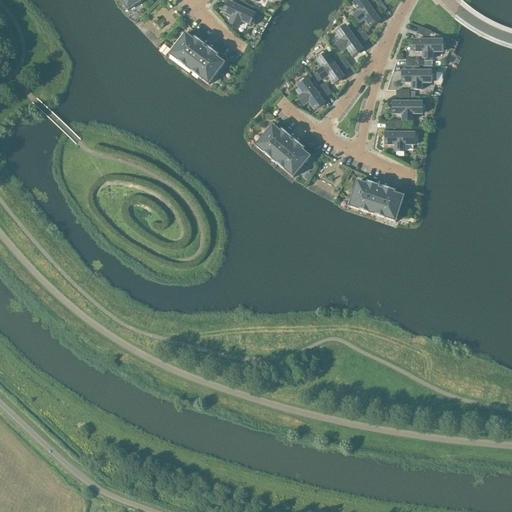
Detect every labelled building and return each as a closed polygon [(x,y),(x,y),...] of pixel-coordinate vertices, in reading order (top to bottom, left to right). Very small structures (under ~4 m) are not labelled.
[(119,0),(128,12),(145,0),(119,0)] [(370,28),(380,21),(364,0),(352,0),(355,3),(353,4),(359,12),(353,16),(359,24),(365,20),(370,28)] [(380,14),(386,10),(379,0),(377,0),(373,3),(380,14)] [(254,15),(229,3),(223,13),(232,17),(229,23),(238,28),(241,22),(249,26),(250,24),(254,26),(258,18),(254,16),(254,15)] [(341,41),(336,44),(342,53),(347,49),(352,57),(362,50),(346,27),(336,33),(341,41)] [(431,32),(419,27),(416,34),(428,39),(431,32)] [(369,39),(362,29),(357,33),(364,43),(369,39)] [(194,41),(186,34),(169,56),(191,73),(196,66),(191,62),(204,45),(195,39),(194,41)] [(442,41),(413,41),(413,53),(423,53),(423,59),(433,59),(433,53),(442,53),(442,51),(447,51),(447,43),(442,43),(442,41)] [(209,49),(204,45),(191,62),(196,66),(209,49)] [(218,56),(209,49),(196,66),(191,73),(209,86),(225,64),(217,58),(218,56)] [(317,72),(323,81),(328,77),(334,84),(343,77),(327,54),(325,55),(323,51),(316,56),(319,60),(317,61),(322,68),(317,72)] [(351,67),(343,57),(338,61),(345,71),(351,67)] [(422,90),(422,84),(431,84),(431,82),(436,82),(436,74),(431,74),(431,72),(402,72),(402,84),(411,84),(411,90),(422,90)] [(314,110),(324,104),(308,80),(306,81),(303,77),(297,82),(299,86),(298,87),(303,94),(298,98),(304,107),(309,103),(314,110)] [(331,94),(324,84),(318,88),(326,98),(331,94)] [(412,121),(413,115),(422,115),(422,113),(426,113),(426,105),(422,105),(422,103),(393,103),(393,115),(402,115),(402,121),(412,121)] [(280,133),(273,126),(255,147),(277,165),(282,158),(277,154),(290,138),(282,131),(280,133)] [(419,144),(419,136),(414,136),(414,134),(386,134),(386,146),(395,146),(395,152),(405,152),(405,146),(414,146),(414,144),(419,144)] [(295,142),(290,138),(277,154),(282,158),(295,142)] [(293,179),(310,158),(303,151),(304,150),(295,142),(282,158),(277,165),(293,179)] [(308,172),(303,178),(306,181),(311,174),(308,172)] [(378,186),(367,183),(367,185),(357,182),(349,208),(375,216),(378,208),(371,206),(378,186)] [(384,188),(378,186),(371,206),(378,208),(384,188)] [(404,197),(394,194),(395,192),(384,188),(378,208),(375,216),(396,223),(404,197)]
